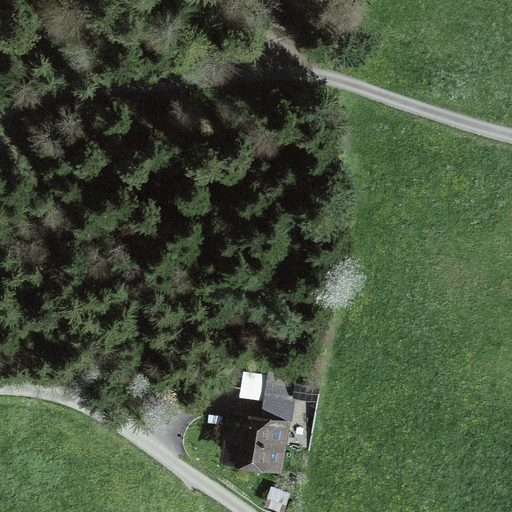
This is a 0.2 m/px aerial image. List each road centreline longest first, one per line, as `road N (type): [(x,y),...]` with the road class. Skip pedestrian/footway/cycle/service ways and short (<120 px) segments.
road 1 (residential): [(511,135),(281,70),(92,86),(0,113)]
road 2 (residential): [(0,370),(109,415),(245,511)]
